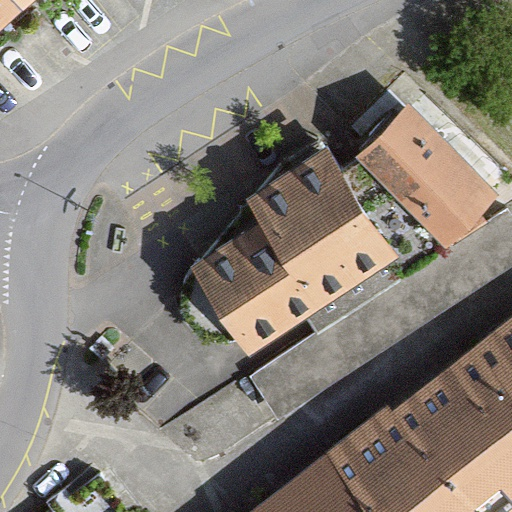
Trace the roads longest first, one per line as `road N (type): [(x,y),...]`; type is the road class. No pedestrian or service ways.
road 1 (tertiary): [(44,223),(71,162),(111,123),(315,0)]
road 2 (residential): [(44,223),(38,351),(0,455)]
